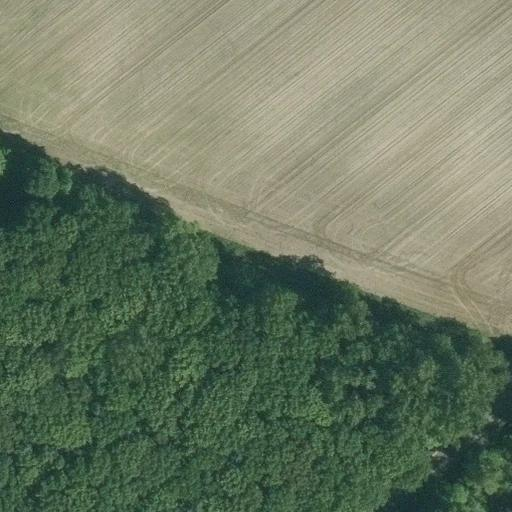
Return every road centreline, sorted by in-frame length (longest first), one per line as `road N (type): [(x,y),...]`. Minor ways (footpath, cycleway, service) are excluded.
road 1 (track): [(511,369),(0,130)]
road 2 (primary): [(360,511),(511,393)]
